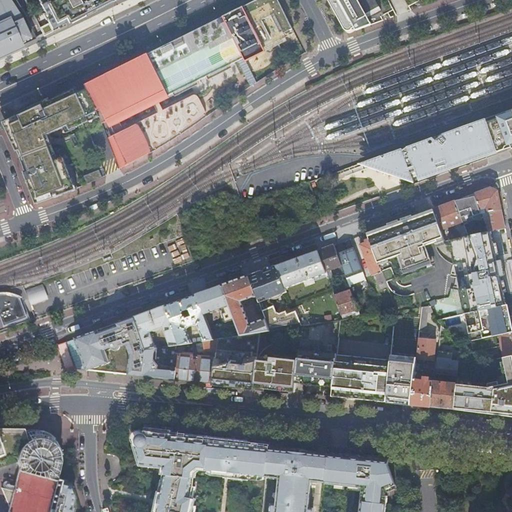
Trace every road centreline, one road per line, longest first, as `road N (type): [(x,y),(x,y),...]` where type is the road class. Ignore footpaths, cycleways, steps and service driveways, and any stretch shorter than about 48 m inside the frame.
road 1 (tertiary): [(505,166),(0,349)]
road 2 (residential): [(334,53),(153,168),(26,221)]
road 3 (primary): [(215,402),(511,433)]
road 4 (primary): [(189,0),(13,84)]
road 5 (residential): [(481,0),(334,53)]
road 6 (primary): [(87,406),(177,411),(215,402)]
road 7 (primary): [(215,402),(91,387)]
